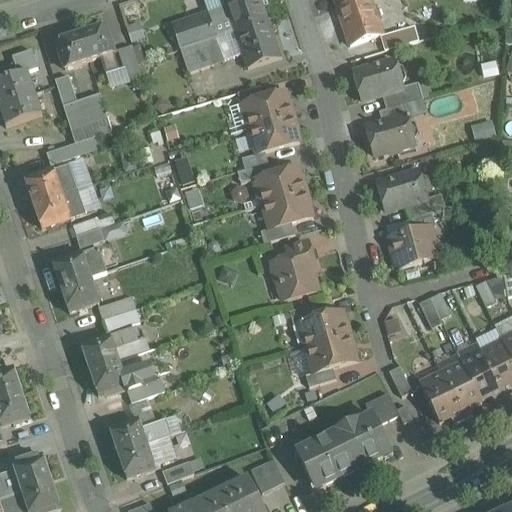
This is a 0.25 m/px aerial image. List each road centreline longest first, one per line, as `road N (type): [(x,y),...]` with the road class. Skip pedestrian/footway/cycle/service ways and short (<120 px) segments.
road 1 (residential): [(99,511),(0,210)]
road 2 (residential): [(296,0),(371,305)]
road 3 (tertiary): [(399,511),(511,456)]
